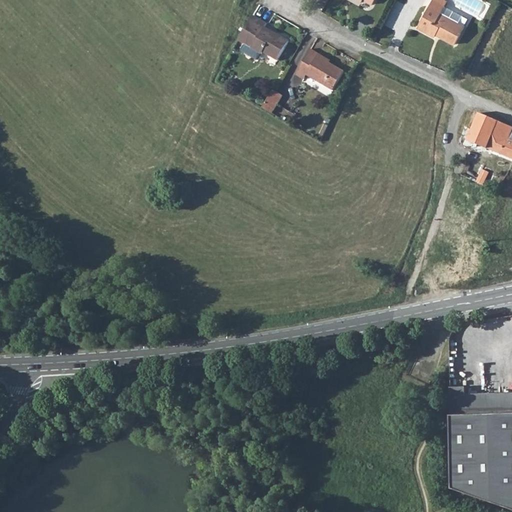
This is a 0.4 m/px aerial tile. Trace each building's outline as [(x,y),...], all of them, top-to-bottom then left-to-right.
[(441,14),(445,7),(448,1),(446,0),(431,0),(418,27),(434,36),(436,32),(440,34),(438,36),(454,44),(464,26),(459,23),(441,14)] [(441,14),(459,23),(462,16),(445,7),(441,14)] [(243,36),(249,40),(247,44),(264,53),(266,50),(272,54),(272,55),(280,59),(291,40),(279,33),(278,34),(267,27),(269,23),(255,15),(243,36)] [(297,74),(305,79),(308,75),(334,90),(345,71),(319,56),(321,54),(312,49),(297,74)] [(263,107),(273,113),(283,96),(274,90),(263,107)] [(461,136),(468,140),(479,113),(471,110),(461,136)] [(511,139),(510,139),(511,133),(511,127),(479,113),(468,140),(511,158),(511,139)] [(477,181),(483,184),(489,171),(482,169),(477,181)] [(474,183),(472,194),(483,196),(485,186),(474,183)] [(436,242),(434,262),(464,266),(464,258),(472,259),(474,245),(436,242)] [(511,411),(455,413),(458,488),(511,507),(511,411)]
